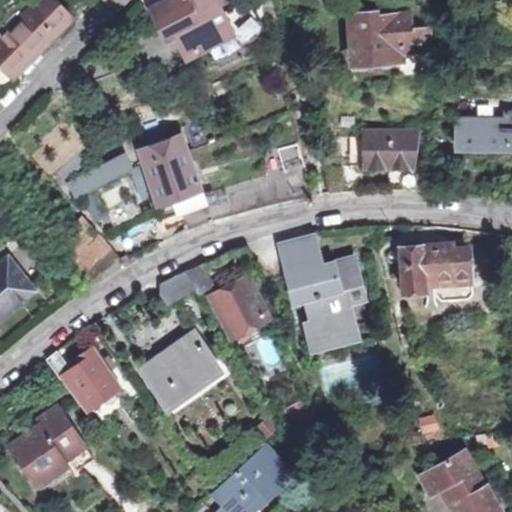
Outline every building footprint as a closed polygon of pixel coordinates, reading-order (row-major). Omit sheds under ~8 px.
[(0,77),(6,84),(75,12),(62,0),(36,0),(0,37),(0,77)] [(183,58),(232,40),(224,13),(232,10),(227,0),(153,0),(151,1),(162,29),(172,25),(183,58)] [(403,14),(379,16),(379,13),(353,14),(358,59),(407,54),(403,14)] [(295,109),(290,93),(276,98),(282,114),(295,109)] [(511,140),(511,104),(504,105),(505,111),(456,111),(458,142),(511,140)] [(205,118),(189,123),(197,145),(213,139),(205,118)] [(393,186),(425,186),(430,159),(417,160),(422,126),(370,128),(370,162),(392,161),(393,186)] [(141,147),(147,166),(149,174),(153,173),(165,214),(185,205),(192,225),(245,207),(313,193),(307,169),(206,194),(184,130),(141,147)] [(61,177),(68,195),(130,170),(123,152),(61,177)] [(367,162),(345,163),(327,165),(331,190),(368,187),(367,162)] [(62,199),(89,262),(137,239),(110,178),(62,199)] [(280,245),(315,358),(365,345),(355,311),(370,305),(360,259),(327,266),(318,236),(280,245)] [(430,284),(441,282),(443,294),(446,299),(475,294),(478,289),(473,248),(454,251),(452,239),(400,246),(408,292),(430,288),(430,284)] [(14,252),(0,262),(0,315),(38,287),(14,252)] [(204,259),(186,266),(194,280),(199,288),(214,278),(204,259)] [(194,280),(186,266),(162,279),(159,291),(166,295),(194,280)] [(252,275),(208,296),(233,345),(274,323),(252,275)] [(173,417),(229,377),(196,333),(139,373),(173,417)] [(92,415),(128,387),(97,346),(76,360),(73,356),(68,360),(60,349),(49,357),(92,415)] [(310,394),(299,400),(308,421),(319,415),(310,394)] [(72,466),(77,463),(83,459),(92,452),(58,403),(37,418),(41,423),(12,443),(40,482),(69,462),(72,466)] [(269,431),(282,423),(275,411),(263,419),(269,431)] [(435,414),(422,418),(425,433),(440,429),(435,414)] [(319,432),(282,423),(303,453),(318,445),(319,432)] [(334,435),(319,432),(318,445),(317,449),(332,450),(334,435)] [(256,511),(296,471),(266,441),(212,493),(229,511),(256,511)] [(455,502),(453,503),(458,511),(507,511),(490,482),(487,484),(465,446),(422,472),(433,491),(446,484),(455,502)]
